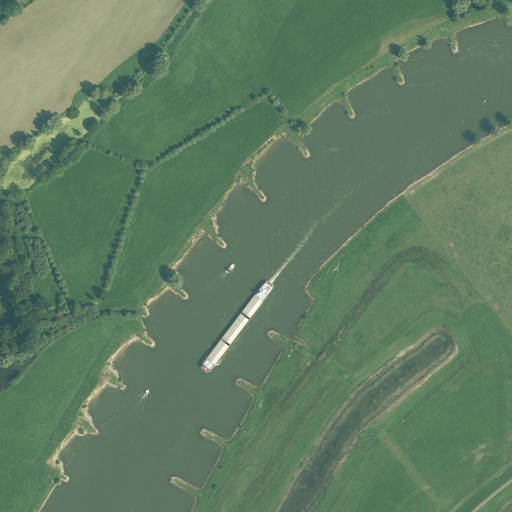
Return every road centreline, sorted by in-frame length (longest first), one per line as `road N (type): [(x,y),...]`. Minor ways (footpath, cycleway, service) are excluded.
road 1 (track): [(511,330),(405,199)]
road 2 (track): [(0,420),(98,339),(104,324),(97,302)]
